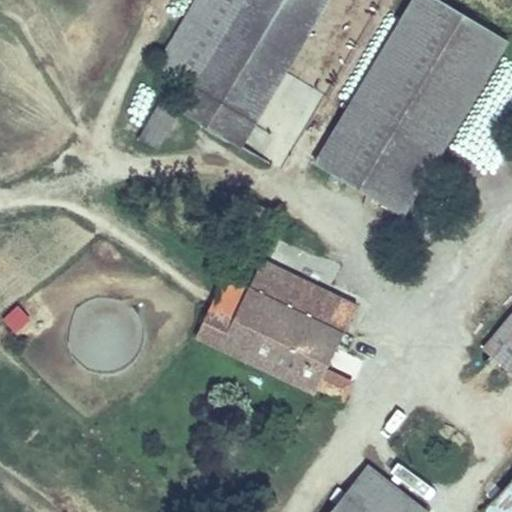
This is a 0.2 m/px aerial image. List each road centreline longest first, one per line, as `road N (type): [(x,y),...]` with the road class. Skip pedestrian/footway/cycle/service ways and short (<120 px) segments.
road 1 (track): [(165,0),(108,100),(97,169),(125,174),(198,158),(250,176),(415,314)]
road 2 (track): [(292,511),(438,271),(511,195)]
road 3 (track): [(97,169),(89,209),(206,296)]
